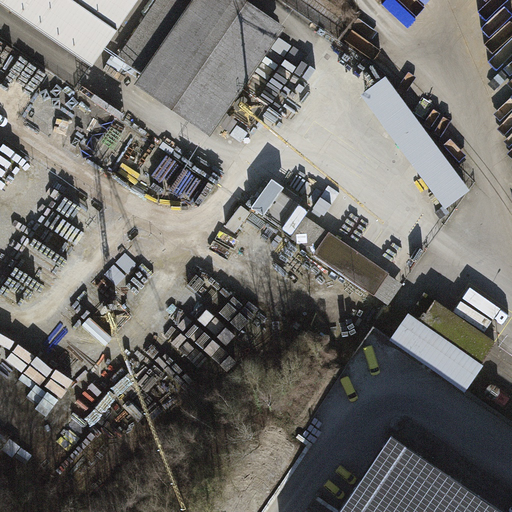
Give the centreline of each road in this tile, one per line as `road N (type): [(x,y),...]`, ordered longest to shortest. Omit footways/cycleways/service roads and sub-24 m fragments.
road 1 (unknown): [(511,289),(424,244),(307,165),(273,161),(241,171),(189,237),(236,259),(242,273),(197,326),(72,435)]
road 2 (unknown): [(511,442),(432,410),(379,409),(345,440),(296,511)]
road 3 (track): [(511,187),(362,0)]
